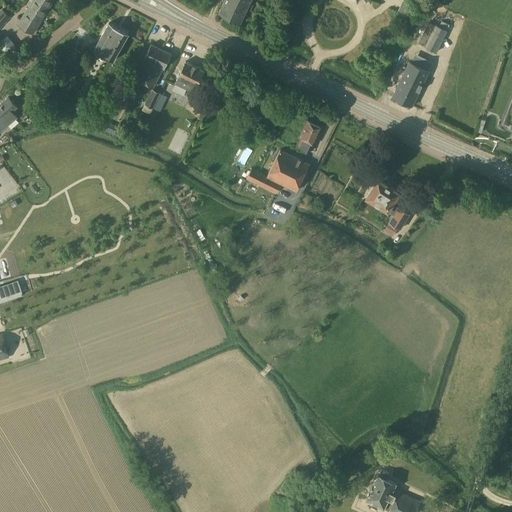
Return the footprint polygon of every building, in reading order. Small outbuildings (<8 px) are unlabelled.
[(32,0),(18,24),(33,33),(53,0),(32,0)] [(224,0),(219,13),(240,23),(250,0),(224,0)] [(428,12),(433,0),(424,0),(421,9),(428,12)] [(0,10),(0,28),(11,17),(2,9),(0,10)] [(109,23),(94,50),(113,61),(129,34),(109,23)] [(435,24),(425,47),(436,52),(447,30),(435,24)] [(145,82),(161,49),(151,44),(144,58),(145,59),(135,78),(145,82)] [(84,53),(75,48),(67,63),(76,68),(84,53)] [(171,54),(161,49),(145,82),(153,87),(163,67),(164,68),(171,54)] [(409,61),(392,96),(412,106),(429,71),(409,61)] [(175,83),(184,87),(193,92),(203,70),(186,62),(175,83)] [(118,92),(126,95),(133,81),(125,77),(118,92)] [(145,103),(153,107),(157,100),(160,93),(152,88),(145,103)] [(161,93),(154,107),(161,111),(167,96),(161,93)] [(0,103),(0,127),(2,130),(17,117),(12,112),(18,107),(9,96),(0,103)] [(299,137),(301,137),(296,147),(308,153),(313,143),(314,144),(323,128),(307,120),(299,137)] [(252,168),(247,178),(276,193),(281,183),(296,190),(309,164),(280,150),(267,176),(252,168)] [(378,179),(366,198),(393,215),(389,221),(400,229),(410,214),(398,207),(394,205),(394,201),(399,192),(378,179)] [(17,280),(5,284),(0,285),(0,302),(9,299),(22,295),(17,280)] [(2,334),(0,334),(0,358),(9,356),(2,334)] [(378,474),(366,499),(384,508),(389,510),(388,511),(415,511),(421,501),(394,488),(396,483),(387,478),(390,473),(381,469),(379,474),(378,474)]
